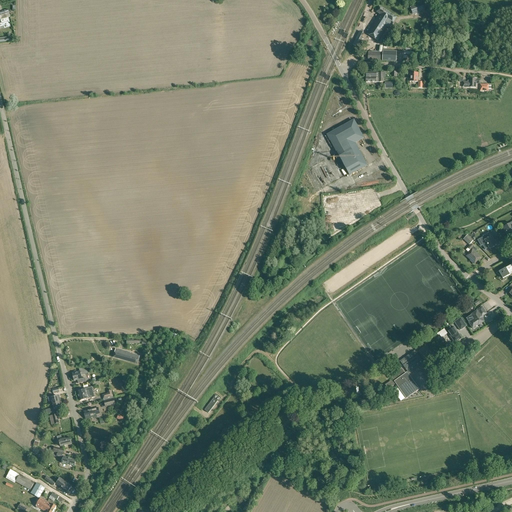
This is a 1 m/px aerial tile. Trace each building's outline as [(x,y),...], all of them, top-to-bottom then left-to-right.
[(410,7),(413,14),(425,9),(422,2),(410,7)] [(367,33),(378,40),(387,26),(389,28),(391,23),(392,24),(396,17),(380,7),(377,12),(379,14),(367,33)] [(0,23),(1,23),(0,20),(10,17),(8,13),(0,15),(0,23)] [(364,37),(361,36),(363,32),(360,31),(356,37),(353,45),(359,48),(363,41),(362,40),(364,37)] [(382,61),(396,61),(397,52),(383,51),(382,61)] [(369,60),(380,60),(380,53),(369,52),(369,60)] [(410,81),(418,82),(418,73),(410,73),(410,81)] [(463,87),(476,88),(476,83),(480,83),(481,80),(476,80),(476,78),(469,78),(469,82),(463,81),(463,87)] [(363,138),(354,120),(327,135),(349,175),(366,166),(354,143),(363,138)] [(503,228),(508,238),(511,236),(511,221),(511,222),(511,223),(503,228)] [(484,240),(490,249),(496,245),(492,239),(497,236),(494,230),(489,233),(490,235),(487,236),(488,237),(484,240)] [(463,240),(469,245),(474,240),(468,235),(463,240)] [(466,256),(474,264),(481,257),(475,252),(478,250),(474,246),(473,246),(471,244),(468,248),(471,251),(466,256)] [(499,272),(503,279),(510,275),(510,274),(511,272),(511,264),(506,268),(506,267),(499,272)] [(472,315),(473,316),(470,318),(472,322),(470,323),(473,328),(478,324),(479,325),(483,322),(480,316),(485,313),(482,308),(478,310),(479,311),(472,315)] [(460,330),(466,326),(460,318),(455,322),(460,330)] [(449,335),(455,343),(462,338),(453,326),(447,331),(450,334),(449,335)] [(447,333),(444,329),(437,334),(438,335),(439,334),(441,337),(447,333)] [(431,346),(437,342),(434,337),(428,342),(431,346)] [(416,350),(424,344),(422,342),(414,347),(416,350)] [(130,353),(115,349),(113,357),(138,364),(138,362),(141,362),(142,357),(139,356),(140,356),(130,353)] [(400,361),(409,374),(424,363),(415,350),(400,361)] [(386,369),(390,375),(394,372),(399,368),(395,363),(390,366),(386,369)] [(72,373),(74,381),(77,380),(78,383),(86,381),(85,378),(82,378),(81,375),(88,373),(87,370),(80,368),(79,368),(80,371),(72,373)] [(394,381),(407,399),(419,389),(407,372),(405,373),(402,369),(391,376),(395,381),(394,381)] [(78,392),(79,396),(80,400),(88,398),(95,397),(93,392),(92,386),(84,388),(85,390),(78,392)] [(108,393),(102,395),(103,399),(113,396),(111,390),(110,389),(109,389),(108,390),(107,391),(108,393)] [(49,401),(52,401),(53,404),(60,402),(59,401),(61,401),(61,400),(61,399),(60,399),(60,398),(59,398),(58,396),(54,397),(54,396),(48,397),(49,401)] [(214,397),(205,410),(208,413),(218,400),(214,397)] [(114,398),(104,401),(105,407),(116,404),(114,398)] [(54,408),(51,409),(46,410),(46,414),(58,411),(58,410),(61,409),(61,406),(62,406),(62,405),(62,404),(62,403),(61,403),(60,403),(60,402),(53,404),(54,408)] [(84,412),(85,418),(86,418),(86,419),(92,418),(91,417),(94,417),(97,417),(96,414),(100,414),(98,407),(95,408),(95,409),(84,412)] [(57,414),(52,415),(49,416),(50,420),(53,419),(54,424),(59,423),(57,414)] [(58,440),(59,440),(61,447),(72,444),(70,437),(62,439),(61,436),(57,437),(58,440)] [(62,462),(67,464),(74,466),(76,460),(63,456),(62,462)] [(7,476),(16,482),(30,490),(34,482),(20,474),(20,475),(11,470),(7,476)] [(45,479),(54,486),(56,483),(47,476),(45,479)] [(57,484),(62,487),(68,492),(72,486),(61,479),(57,484)] [(39,498),(44,489),(38,485),(33,494),(39,498)] [(61,503),(63,500),(53,493),(50,496),(53,498),(61,503)] [(37,499),(36,501),(34,505),(37,506),(36,507),(39,509),(39,508),(46,511),(52,511),(53,511),(44,506),(47,502),(40,498),(39,500),(37,499)] [(51,505),(47,502),(44,506),(53,511),(56,506),(52,504),(51,505)]
